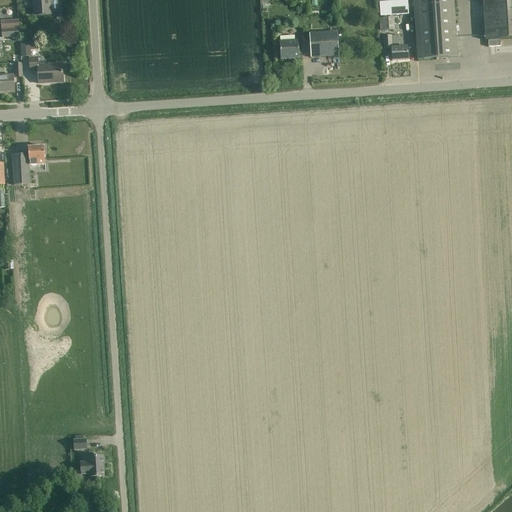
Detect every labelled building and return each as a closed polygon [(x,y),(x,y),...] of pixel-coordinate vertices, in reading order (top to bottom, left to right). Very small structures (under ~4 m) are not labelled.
[(51,15),(51,14),(59,13),(57,0),(33,0),(34,16),(51,15)] [(453,0),(413,0),(417,60),(457,57),(453,0)] [(511,0),(482,0),(485,41),(511,39),(511,0)] [(407,1),(379,2),(380,17),(408,15),(407,1)] [(382,18),(383,31),(394,30),(393,18),(382,18)] [(2,30),(19,29),(18,21),(2,22),(2,30)] [(19,37),(19,29),(2,30),(3,38),(19,37)] [(336,33),(310,34),(311,58),(338,57),(336,33)] [(298,41),(294,41),(294,36),(280,37),(280,42),(279,42),(280,60),(299,59),(298,41)] [(391,49),(392,62),(408,61),(407,47),(399,48),(398,36),(383,37),(384,49),(391,49)] [(37,42),(21,43),(21,57),(30,56),(30,49),(37,49),(37,42)] [(39,84),(49,84),(49,82),(63,82),(62,64),(38,66),(38,59),(30,59),(31,72),(38,71),(39,84)] [(0,92),(15,92),(14,75),(0,76),(0,92)] [(12,156),(14,186),(30,185),(29,166),(45,165),(44,147),(28,148),(28,155),(12,156)] [(74,451),(86,450),(85,440),(73,441),(74,451)] [(104,477),(103,456),(88,457),(88,463),(80,463),(81,475),(89,475),(89,478),(104,477)]
